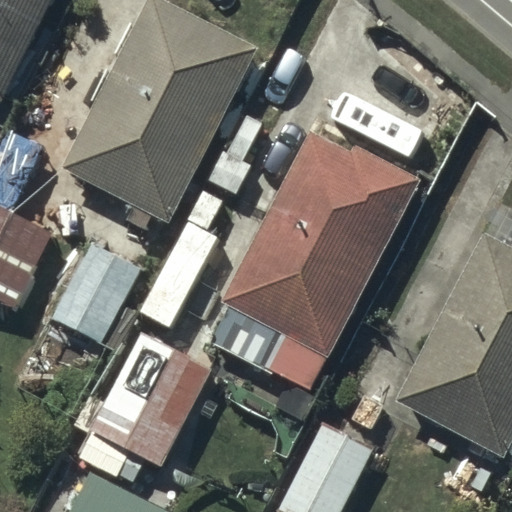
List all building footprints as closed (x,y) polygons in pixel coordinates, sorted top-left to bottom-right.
[(47,0),(0,0),(0,94),(1,95),(47,0)] [(256,43),(169,0),(146,0),(64,163),(169,216),(256,43)] [(262,121),(248,114),(230,149),(244,156),(262,121)] [(417,175),(352,140),(349,146),(313,127),(225,293),(287,326),(269,361),(308,382),(417,175)] [(42,144),(10,128),(0,146),(0,198),(12,204),(42,144)] [(249,163),(223,149),(209,175),(234,189),(249,163)] [(220,199),(204,190),(189,217),(205,226),(220,199)] [(50,230),(0,204),(0,294),(14,301),(50,230)] [(217,237),(187,222),(142,310),(171,325),(217,237)] [(511,429),(511,242),(484,228),(397,395),(502,449),(511,429)] [(138,266),(89,241),(53,311),(103,336),(138,266)] [(210,365),(143,330),(92,425),(159,460),(210,365)] [(338,511),(372,448),(323,423),(279,509),(284,511),(338,511)] [(125,449),(92,431),(80,452),(114,470),(125,449)] [(141,460),(128,452),(118,469),(132,477),(141,460)] [(490,471),(481,466),(472,482),(481,487),(490,471)] [(179,511),(90,467),(66,511),(179,511)]
